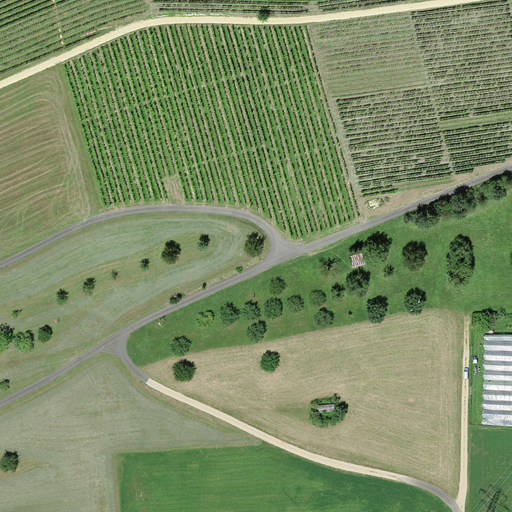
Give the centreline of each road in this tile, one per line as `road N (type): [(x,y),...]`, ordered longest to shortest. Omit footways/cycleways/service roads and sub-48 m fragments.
road 1 (track): [(0,84),(132,27),(317,19),(469,0)]
road 2 (track): [(112,339),(148,382),(288,449),(429,487),(455,511)]
road 3 (track): [(0,263),(84,221),(171,209),(265,224),(285,258)]
road 4 (track): [(285,258),(511,165)]
road 5 (track): [(457,511),(465,317)]
road 6 (track): [(112,339),(285,258)]
road 7 (track): [(112,339),(0,403)]
